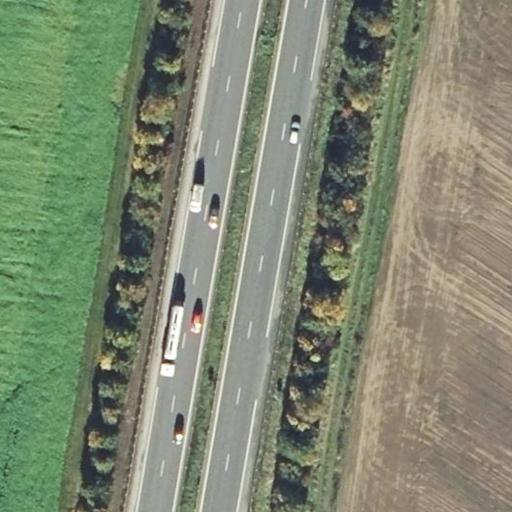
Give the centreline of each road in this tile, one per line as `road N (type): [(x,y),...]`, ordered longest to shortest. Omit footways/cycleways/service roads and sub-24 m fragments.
road 1 (trunk): [(242,0),(152,511)]
road 2 (trunk): [(216,511),(306,0)]
